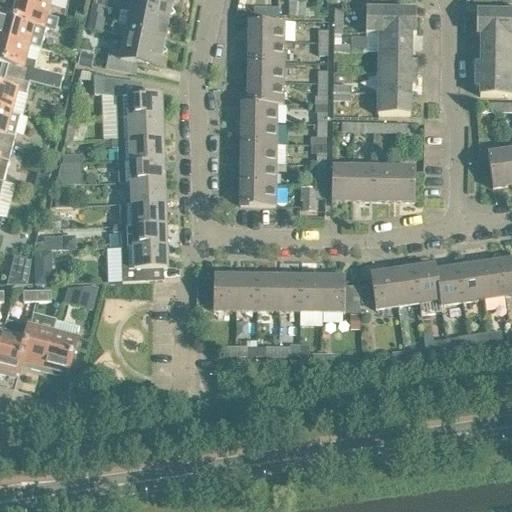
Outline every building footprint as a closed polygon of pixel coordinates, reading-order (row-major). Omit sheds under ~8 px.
[(15,0),(14,9),(47,17),(50,4),(40,2),(40,0),(15,0)] [(66,9),(67,0),(55,0),(55,7),(66,9)] [(159,70),(173,0),(132,0),(126,29),(115,27),(106,71),(130,75),(132,65),(159,70)] [(297,1),(289,1),(289,18),(297,18),(297,1)] [(297,18),(305,18),(306,1),(297,1),(297,18)] [(105,9),(93,6),(87,31),(101,34),(105,20),(102,20),(105,9)] [(11,20),(0,17),(0,40),(41,51),(46,31),(55,33),(59,20),(47,17),(14,9),(11,20)] [(266,9),(253,9),(253,17),(266,17),(266,9)] [(266,17),(279,18),(279,9),(266,9),(266,17)] [(343,10),(334,10),(334,29),(343,29),(343,10)] [(391,16),(388,16),(388,12),(368,12),(366,12),(366,35),(379,35),(391,35),(411,36),(416,36),(416,12),(402,12),(402,16),(391,16)] [(504,17),(502,17),(490,17),(490,13),(476,13),(476,37),(481,37),(502,37),(511,37),(511,13),(505,13),(504,17)] [(284,24),(269,24),(249,23),(248,44),(284,44),(284,24)] [(319,31),(318,45),(328,45),(328,32),(319,31)] [(411,57),(411,36),(391,35),(379,35),(379,56),(411,57)] [(480,58),(511,57),(511,37),(502,37),(481,37),(480,58)] [(351,47),(351,54),(362,54),(368,55),(368,47),(368,41),(368,39),(351,38),(351,47)] [(5,77),(29,84),(60,92),(63,77),(36,70),(41,51),(0,40),(0,63),(8,66),(5,77)] [(283,65),(284,44),(248,44),(248,64),(283,65)] [(318,45),(318,57),(328,58),(328,45),(318,45)] [(334,46),(333,63),(334,63),(350,63),(351,54),(351,47),(334,46)] [(379,56),(378,75),(415,76),(416,65),(416,64),(411,63),(411,57),(379,56)] [(511,78),(511,57),(480,58),(480,64),(476,64),(475,78),(511,78)] [(283,65),(248,64),(248,85),(283,86),(283,65)] [(81,72),(80,80),(94,83),(94,79),(95,75),(81,72)] [(327,86),(328,74),(318,74),(317,86),(327,86)] [(378,75),(378,97),(410,97),(411,89),(415,89),(415,82),(415,76),(378,75)] [(0,111),(10,114),(16,94),(26,97),(29,84),(5,77),(2,89),(0,88),(0,111)] [(480,98),(511,98),(511,78),(475,78),(475,90),(480,90),(480,98)] [(94,83),(94,96),(114,99),(116,99),(117,120),(110,120),(111,121),(116,121),(162,119),(161,97),(141,98),(141,85),(94,79),(94,83)] [(283,86),(248,85),(247,105),(241,105),(241,106),(283,106),(283,86)] [(327,107),(327,86),(317,86),(317,98),(315,98),(315,107),(327,107)] [(351,95),(351,87),(333,87),(333,95),(351,95)] [(333,95),(333,103),(351,103),(351,95),(333,95)] [(378,117),(410,117),(410,97),(378,97),(378,117)] [(489,105),(489,115),(502,115),(502,105),(489,105)] [(502,105),(502,115),(511,115),(511,105),(502,105)] [(241,106),(241,126),(276,127),(277,107),(283,107),(283,106),(241,106)] [(327,128),(327,107),(315,107),(315,114),(317,114),(317,127),(327,128)] [(20,117),(10,114),(0,111),(0,147),(12,150),(20,117)] [(163,141),(162,119),(116,121),(117,142),(163,141)] [(341,124),(341,125),(341,134),(353,134),(353,124),(341,124)] [(374,135),(374,125),(353,124),(353,134),(374,135)] [(374,125),(374,135),(395,135),(395,126),(374,125)] [(241,126),(241,147),(276,147),(276,127),(241,126)] [(395,126),(395,135),(407,136),(407,126),(395,126)] [(64,144),(73,145),(76,128),(68,127),(64,144)] [(327,128),(317,127),(317,139),(311,139),(311,147),(326,147),(326,140),(327,140),(327,128)] [(163,141),(117,142),(112,143),(112,150),(118,150),(118,164),(163,162),(163,141)] [(3,184),(8,163),(12,150),(0,147),(0,182),(15,187),(3,184)] [(241,147),(240,167),(276,168),(286,168),(286,147),(276,147),(241,147)] [(511,181),(508,152),(507,152),(487,155),(492,190),(511,187),(511,181)] [(326,169),(326,155),(317,155),(317,169),(326,169)] [(62,157),(62,166),(80,165),(80,156),(62,157)] [(164,184),(163,162),(118,164),(119,185),(131,185),(164,184)] [(240,167),(240,188),(276,188),(276,168),(240,167)] [(332,168),(332,184),(331,204),(352,204),(353,169),(332,168)] [(326,169),(317,169),(317,180),(326,180),(326,169)] [(352,204),(373,205),(373,169),(353,169),(352,204)] [(373,205),(394,205),(394,169),(373,169),(373,205)] [(415,170),(394,169),(394,205),(414,205),(415,170)] [(58,176),(55,187),(81,186),(81,175),(58,176)] [(0,218),(7,220),(15,187),(0,182),(0,218)] [(165,206),(164,184),(131,185),(131,206),(119,206),(119,207),(165,206)] [(240,188),(240,208),(275,209),(276,188),(240,188)] [(301,188),(301,200),(303,200),(303,212),(316,212),(316,201),(326,201),(326,188),(316,188),(301,188)] [(74,200),(55,201),(55,210),(74,209),(74,200)] [(166,227),(165,206),(119,207),(120,227),(113,228),(113,229),(166,227)] [(59,216),(51,216),(51,231),(60,230),(59,216)] [(121,250),(166,249),(166,227),(113,229),(114,235),(121,235),(121,250)] [(62,243),(35,244),(33,253),(63,252),(62,243)] [(167,271),(166,249),(121,250),(121,265),(122,285),(148,284),(148,272),(167,271)] [(18,258),(11,287),(26,286),(31,261),(18,258)] [(511,261),(501,264),(506,299),(511,298),(511,261)] [(501,264),(479,267),(484,302),(506,299),(501,264)] [(436,267),(414,271),(419,306),(441,303),(436,273),(436,267)] [(479,267),(458,270),(463,305),(484,302),(479,267)] [(458,270),(436,273),(441,303),(442,309),(463,305),(458,270)] [(52,271),(34,271),(35,285),(52,285),(52,271)] [(419,306),(414,271),(392,274),(397,309),(419,306)] [(397,309),(392,274),(370,277),(375,312),(397,309)] [(235,314),(235,278),(214,278),(213,314),(235,314)] [(257,279),(235,278),(235,314),(257,314),(257,279)] [(279,279),(257,279),(257,314),(279,315),(279,279)] [(279,315),(300,315),(301,279),(279,279),(279,315)] [(300,315),(322,315),(323,280),(301,279),(300,315)] [(344,316),(344,300),(345,280),(323,280),(322,315),(344,316)] [(83,288),(78,308),(92,312),(98,288),(83,288)] [(37,293),(23,293),(23,304),(37,304),(37,293)] [(37,293),(37,304),(51,304),(51,293),(37,293)] [(29,328),(7,322),(0,347),(0,375),(5,377),(6,374),(17,377),(29,329),(33,315),(29,328)] [(33,315),(29,329),(17,377),(18,377),(21,364),(31,367),(31,370),(43,373),(56,321),(33,315)] [(56,321),(43,373),(55,376),(56,373),(68,376),(81,327),(56,321)] [(489,335),(491,344),(502,342),(501,333),(489,335)] [(477,337),(478,346),(491,344),(489,335),(477,337)] [(446,341),(448,350),(459,349),(458,340),(446,341)] [(434,343),(435,352),(448,350),(446,341),(434,343)] [(222,358),(234,358),(234,349),(223,349),(222,358)] [(234,349),(234,358),(247,359),(247,350),(234,349)] [(266,359),(278,359),(278,350),(266,350),(266,359)] [(278,350),(278,359),(290,359),(290,350),(278,350)] [(405,363),(417,361),(416,352),(404,354),(405,363)] [(405,363),(404,354),(392,355),(393,364),(405,363)] [(309,365),(322,366),(322,357),(309,357),(309,365)] [(322,357),(322,366),(333,366),(333,357),(322,357)]
